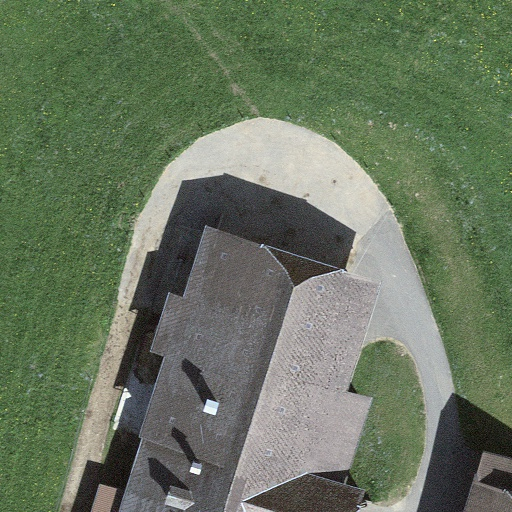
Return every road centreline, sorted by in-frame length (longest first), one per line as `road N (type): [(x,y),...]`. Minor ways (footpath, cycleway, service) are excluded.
road 1 (track): [(70,511),(156,221),(176,194),(229,176),(279,180),(348,208),(374,228)]
road 2 (unclassified): [(431,511),(442,408),(409,300),(374,228)]
